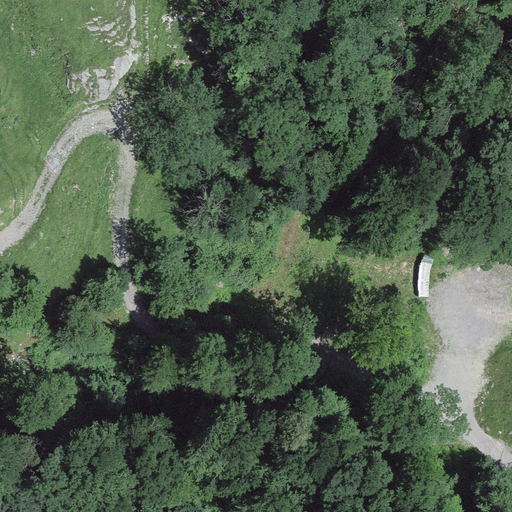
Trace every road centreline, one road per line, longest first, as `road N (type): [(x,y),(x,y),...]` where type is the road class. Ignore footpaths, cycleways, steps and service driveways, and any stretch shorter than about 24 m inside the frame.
road 1 (track): [(511,468),(481,438),(323,351),(168,340),(132,294),(126,215),(133,135)]
road 2 (track): [(133,135),(117,119),(79,129),(29,222),(0,235)]
